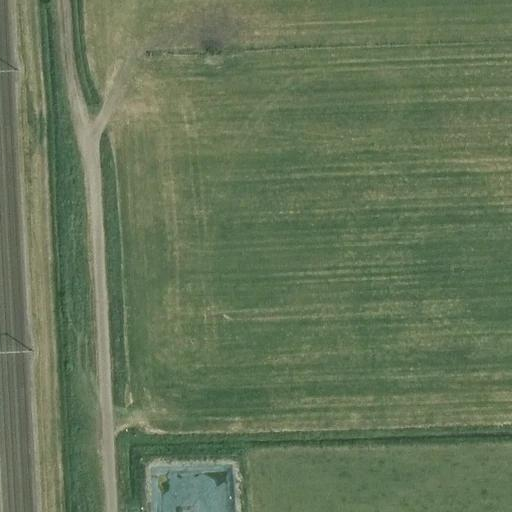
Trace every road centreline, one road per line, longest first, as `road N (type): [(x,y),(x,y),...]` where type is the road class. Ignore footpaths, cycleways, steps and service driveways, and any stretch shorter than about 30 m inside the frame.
road 1 (unclassified): [(112,511),(92,146)]
road 2 (track): [(61,0),(64,53),(92,146)]
